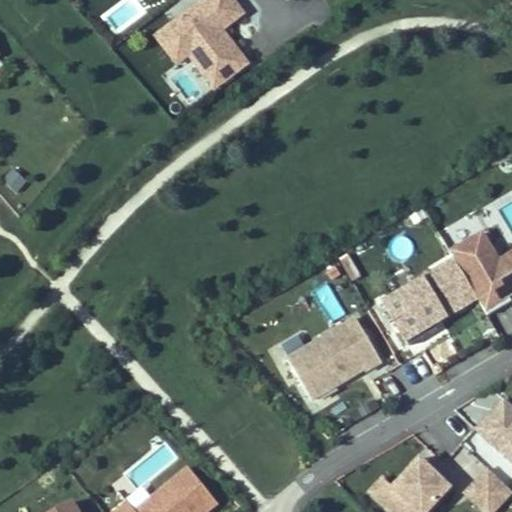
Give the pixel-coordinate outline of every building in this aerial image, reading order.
[(220,30),(237,18),(230,9),(236,4),(233,0),(202,0),(167,27),(188,55),(213,88),(245,64),(220,30)] [(243,13),(236,4),(230,9),(237,18),(243,13)] [(188,55),(167,27),(155,36),(176,64),(188,55)] [(13,167),(2,181),(18,192),(28,179),(13,167)] [(511,260),(503,266),(484,233),(450,253),(453,258),(476,297),(487,315),(511,300),(511,298),(510,295),(511,293),(511,260)] [(404,339),(476,297),(453,258),(381,301),(404,339)] [(355,319),(288,360),(312,400),(363,369),(365,372),(381,362),(355,319)] [(511,408),(504,401),(496,408),(511,423),(511,408)] [(511,464),(511,423),(496,408),(476,430),(511,464)] [(467,480),(481,466),(461,446),(447,461),(467,480)] [(414,471),(422,462),(419,460),(411,468),(414,471)] [(416,511),(427,511),(449,489),(422,462),(414,471),(411,468),(392,487),(383,479),(370,492),(391,511),(408,511),(412,508),(416,511)] [(206,511),(217,503),(189,469),(146,503),(124,476),(112,485),(127,503),(116,511),(206,511)] [(483,511),(493,511),(511,492),(511,491),(488,469),(465,494),(483,511)] [(77,511),(72,503),(56,511),(77,511)]
